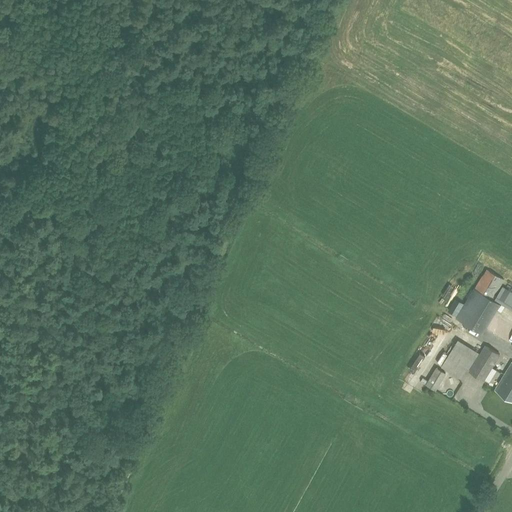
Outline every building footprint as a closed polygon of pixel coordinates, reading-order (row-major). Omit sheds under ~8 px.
[(475,288),(457,318),(482,333),(500,303),(492,298),(504,278),(487,268),(475,288)] [(511,291),(503,286),(496,298),(511,307),(511,291)] [(456,298),(449,310),(457,316),(465,303),(456,298)] [(454,344),(440,365),(461,379),(475,358),(454,344)] [(484,380),(500,354),(486,345),(470,371),(484,380)] [(511,362),(495,390),(511,399),(511,362)] [(437,367),(427,385),(435,390),(446,373),(437,367)]
